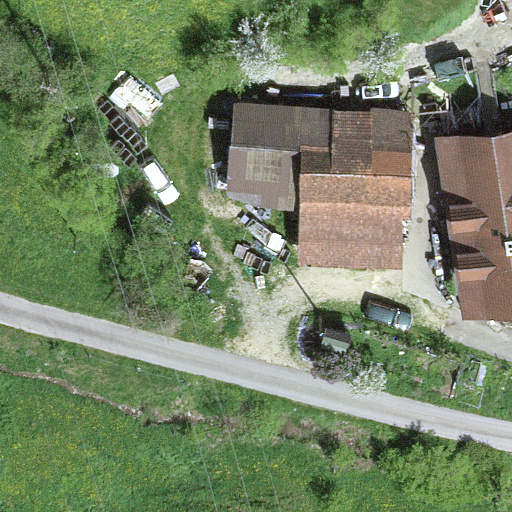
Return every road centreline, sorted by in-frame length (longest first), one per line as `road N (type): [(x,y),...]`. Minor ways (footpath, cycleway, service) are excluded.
road 1 (unclassified): [(511,436),(208,363)]
road 2 (residential): [(208,363),(0,311)]
